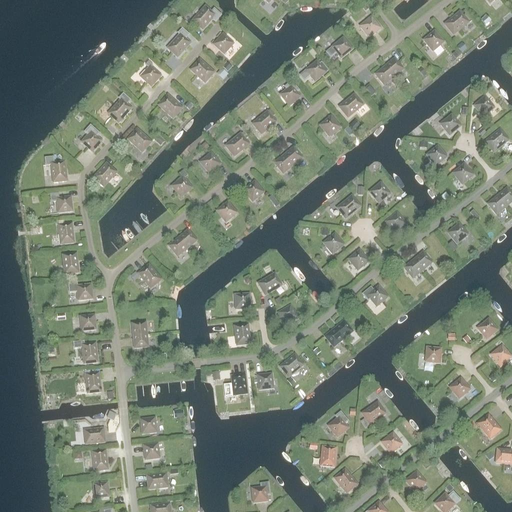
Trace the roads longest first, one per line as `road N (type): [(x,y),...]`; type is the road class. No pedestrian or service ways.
road 1 (residential): [(111,281),(398,39)]
road 2 (residential): [(111,281),(91,256),(79,187),(213,33)]
road 3 (residential): [(266,355),(305,336),(387,262)]
road 4 (residential): [(119,374),(266,355)]
road 5 (residential): [(384,485),(492,395)]
road 6 (residential): [(135,511),(119,374)]
road 7 (residential): [(387,262),(495,180)]
